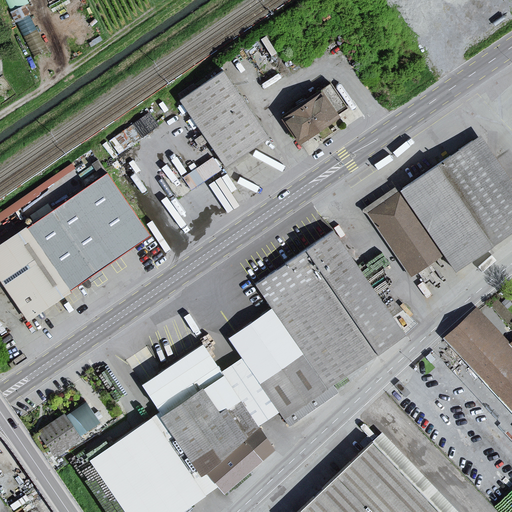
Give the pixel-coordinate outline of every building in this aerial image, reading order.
[(31,16),(21,21),(35,47),(45,42),(31,16)] [(227,165),(268,138),(232,85),(224,73),(183,100),(227,165)] [(283,118),(300,143),(348,110),(331,86),(283,118)] [(136,139),(128,127),(110,137),(118,150),(136,139)] [(369,212),(412,274),(444,252),(456,269),(511,231),(511,180),(481,135),(457,151),(401,189),(384,201),(369,212)] [(191,187),(222,167),(214,154),(183,175),(191,187)] [(0,248),(0,275),(30,319),(152,235),(109,173),(0,248)] [(275,310),(328,386),(402,334),(332,234),(276,273),(258,285),(275,310)] [(254,324),(233,339),(286,415),(328,386),(275,310),(254,324)] [(474,311),(446,338),(511,407),(511,347),(510,349),(474,311)] [(271,448),(253,427),(274,413),(240,361),(220,374),(216,369),(204,349),(145,387),(159,409),(199,471),(204,469),(216,484),(223,491),(271,448)] [(85,400),(64,414),(78,434),(99,421),(85,400)] [(63,411),(36,429),(53,453),(79,435),(78,434),(64,414),(63,411)] [(176,456),(153,422),(94,462),(128,511),(172,511),(201,493),(176,456)] [(488,436),(511,461),(511,438),(499,425),(488,436)] [(306,511),(450,511),(382,440),(306,511)]
